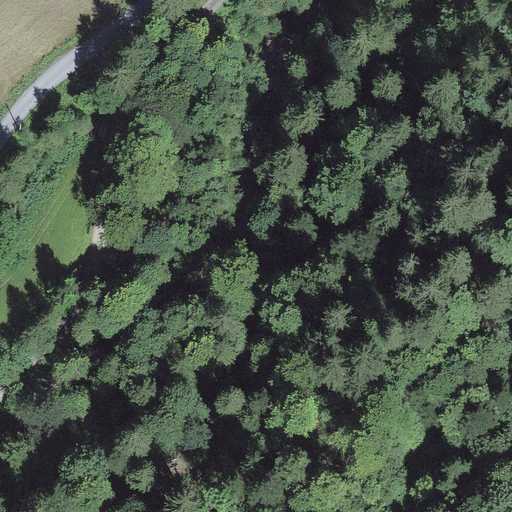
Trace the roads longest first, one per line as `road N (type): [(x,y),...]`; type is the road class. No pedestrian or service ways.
road 1 (track): [(214,0),(160,58),(119,129),(83,301),(0,392)]
road 2 (unclassified): [(150,0),(35,91),(4,126)]
